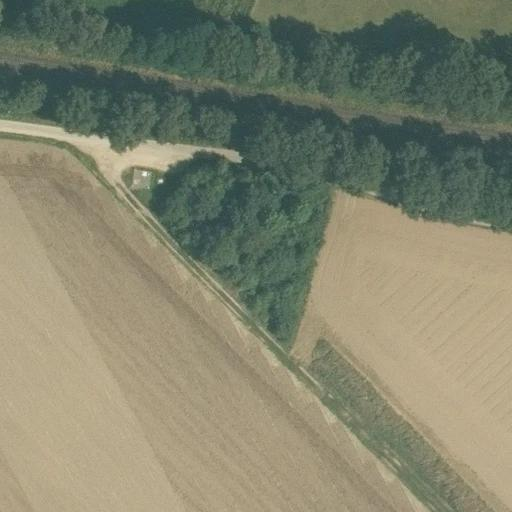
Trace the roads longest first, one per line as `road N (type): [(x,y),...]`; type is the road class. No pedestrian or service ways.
road 1 (track): [(445,511),(78,143)]
road 2 (track): [(0,31),(181,65),(365,64),(511,87)]
